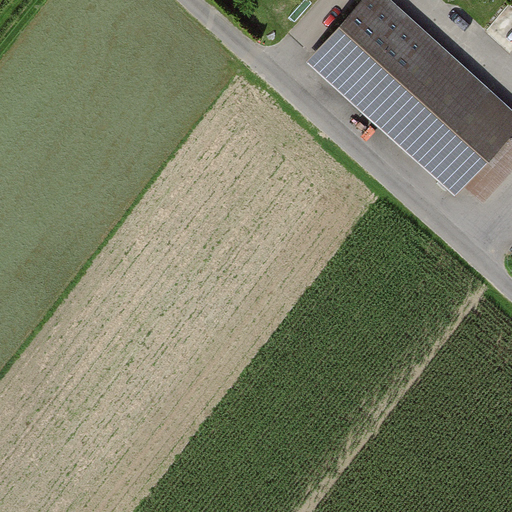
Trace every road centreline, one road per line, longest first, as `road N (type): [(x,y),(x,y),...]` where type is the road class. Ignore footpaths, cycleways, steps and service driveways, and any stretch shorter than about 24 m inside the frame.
road 1 (unclassified): [(191,0),(511,287)]
road 2 (unknown): [(401,0),(511,94)]
